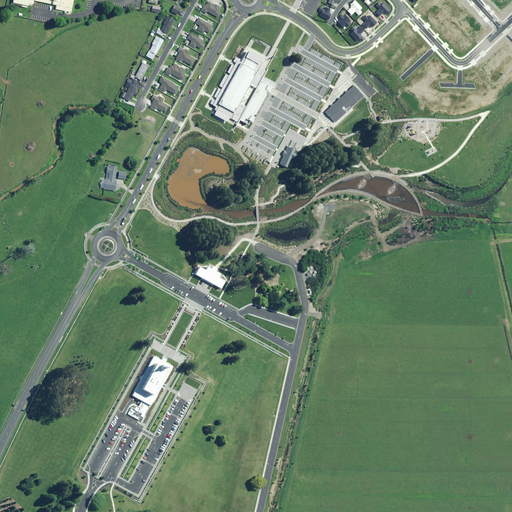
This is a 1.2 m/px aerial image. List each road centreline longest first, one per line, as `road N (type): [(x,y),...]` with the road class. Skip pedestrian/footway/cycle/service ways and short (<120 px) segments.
road 1 (secondary): [(125,212),(228,28)]
road 2 (secondary): [(0,448),(75,304)]
road 3 (residential): [(278,8),(338,49),(356,52),(401,5)]
road 4 (unknown): [(511,19),(453,62),(410,14)]
